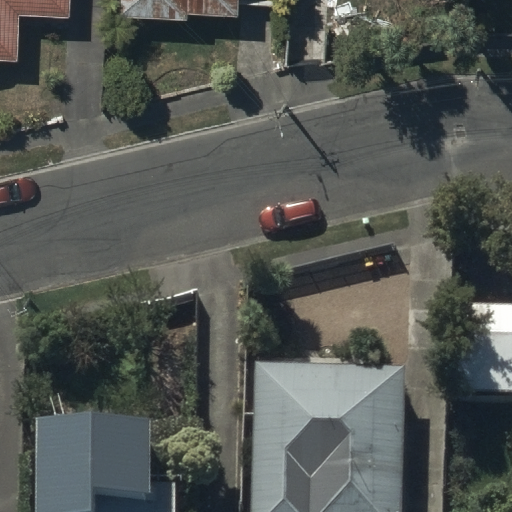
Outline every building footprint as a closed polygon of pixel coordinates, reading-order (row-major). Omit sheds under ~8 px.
[(67,0),(0,0),(0,66),(14,67),(16,23),(67,25),(67,0)] [(120,0),(119,23),(189,26),(189,21),(237,24),(238,0),(120,0)] [(511,324),(456,325),(458,411),(511,410),(511,324)] [(408,511),(410,375),(256,374),(254,511),(408,511)] [(156,511),(156,443),(49,443),(49,464),(42,464),(41,511),(156,511)]
